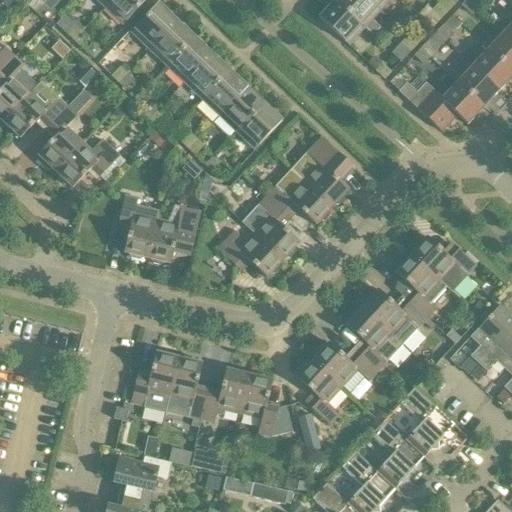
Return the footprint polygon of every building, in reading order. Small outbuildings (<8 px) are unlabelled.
[(0,0),(0,2),(7,9),(15,0),(0,0)] [(35,14),(44,4),(39,0),(33,0),(27,7),(35,14)] [(95,0),(106,10),(114,0),(95,0)] [(114,0),(106,10),(123,26),(148,0),(114,0)] [(380,11),(368,0),(337,0),(336,1),(365,28),(364,29),(373,37),(380,28),(372,21),(380,11)] [(391,0),(368,0),(380,11),(391,0)] [(441,0),(438,3),(448,12),(459,0),(441,0)] [(477,9),(466,0),(460,7),(471,16),(477,9)] [(480,0),(466,0),(477,9),(483,2),(480,0)] [(365,28),(336,1),(319,19),(348,46),(364,29),(365,28)] [(448,12),(438,3),(431,11),(441,20),(448,12)] [(44,4),(35,14),(43,21),(52,11),(44,4)] [(150,52),(177,23),(158,5),(131,34),(150,52)] [(195,40),(177,23),(150,52),(168,69),(195,40)] [(74,43),(83,33),(75,26),(66,35),(74,43)] [(436,33),(446,43),(452,36),(442,26),(436,33)] [(413,31),(407,36),(417,46),(423,40),(413,31)] [(83,33),(74,43),(80,48),(89,39),(83,33)] [(446,43),(436,33),(429,40),(440,49),(446,43)] [(511,41),(504,34),(488,51),(511,73),(511,41)] [(417,46),(407,36),(392,53),(402,62),(417,46)] [(195,40),(168,69),(185,85),(212,56),(195,40)] [(0,54),(0,75),(15,59),(5,49),(0,54)] [(420,50),(414,57),(424,66),(431,59),(420,50)] [(511,73),(488,51),(473,68),(498,91),(511,76),(511,73)] [(229,72),(212,56),(185,85),(202,101),(229,72)] [(0,121),(3,124),(31,95),(30,94),(37,87),(21,71),(24,68),(15,59),(0,75),(0,84),(4,88),(0,91),(0,121)] [(382,65),(376,72),(384,80),(391,74),(382,65)] [(119,85),(128,76),(119,68),(111,78),(119,85)] [(498,91),(473,68),(457,85),(483,108),(498,91)] [(247,89),(229,72),(202,101),(220,118),(247,89)] [(134,81),(128,76),(119,85),(125,91),(134,81)] [(417,94),(406,84),(398,93),(441,133),(452,121),(450,119),(454,114),(441,102),(443,100),(426,84),(417,94)] [(457,85),(443,100),(441,102),(454,114),(466,126),(483,108),(457,85)] [(264,106),(247,89),(220,118),(237,134),(264,106)] [(39,103),(31,95),(3,124),(5,126),(5,131),(11,136),(16,136),(20,140),(38,121),(48,130),(67,109),(49,92),(39,103)] [(82,93),(75,100),(84,108),(91,101),(82,93)] [(153,120),(159,112),(151,105),(144,112),(153,120)] [(264,106),(237,134),(255,151),(282,122),(264,106)] [(67,109),(48,130),(56,137),(38,157),(42,160),(42,165),(48,171),(53,171),(55,173),(83,144),(66,129),(77,118),(67,109)] [(159,112),(153,120),(158,125),(165,117),(159,112)] [(158,131),(150,139),(155,144),(159,148),(167,140),(162,136),(158,131)] [(188,151),(197,142),(189,134),(181,144),(188,151)] [(299,162),(291,171),(332,209),(334,206),(339,206),(344,200),(344,195),(348,191),(341,185),(355,170),(321,138),(299,162)] [(91,152),(83,144),(55,173),(57,175),(57,180),(63,186),(68,186),(72,190),(91,170),(100,179),(110,168),(119,158),(102,141),(91,152)] [(197,142),(188,151),(195,157),(204,147),(197,142)] [(213,157),(204,166),(212,174),(221,164),(213,157)] [(110,168),(101,178),(107,183),(126,164),(119,158),(110,168)] [(291,171),(276,188),(267,198),(288,217),(296,208),(315,226),(319,222),(324,222),(330,216),(329,211),(332,209),(291,171)] [(159,212),(137,207),(138,201),(125,197),(118,225),(130,228),(124,254),(129,255),(131,260),(139,262),(144,259),(148,260),(158,221),(157,221),(159,212)] [(268,218),(253,235),(282,262),(285,259),(290,259),(295,253),(295,248),(299,244),(279,226),(288,217),(267,198),(257,208),(268,218)] [(168,224),(158,221),(148,260),(150,261),(153,265),(161,267),(165,264),(170,265),(172,259),(184,262),(188,242),(195,214),(174,209),(168,224)] [(282,262),(253,235),(245,243),(234,233),(217,251),(238,271),(247,261),(266,279),(270,276),(275,275),(281,269),(280,264),(282,262)] [(413,253),(410,256),(439,283),(455,267),(466,277),(476,267),(455,247),(446,257),(426,238),(423,242),(418,243),(412,248),(413,253)] [(439,283),(410,256),(408,258),(403,258),(398,264),(398,269),(394,273),(414,291),(406,300),(427,320),(436,310),(424,300),(439,283)] [(364,306),(361,309),(402,346),(427,320),(406,300),(397,309),(378,291),(374,295),(369,295),(363,301),(364,306)] [(471,312),(479,319),(487,311),(479,303),(471,312)] [(478,365),(511,327),(511,317),(500,306),(470,339),(480,348),(470,358),(478,365)] [(402,346),(361,309),(359,311),(354,311),(349,317),(349,322),(345,326),(365,344),(357,353),(378,373),(402,346)] [(511,361),(511,327),(478,365),(486,373),(495,362),(504,370),(511,361)] [(452,331),(446,337),(455,346),(461,339),(452,331)] [(315,359),(312,362),(342,389),(357,373),(368,383),(378,373),(357,353),(348,363),(329,344),(325,348),(320,348),(315,354),(315,359)] [(137,377),(130,405),(166,414),(170,398),(179,359),(175,359),(173,354),(165,352),(161,355),(156,354),(149,380),(137,377)] [(194,420),(201,422),(208,394),(196,391),(202,365),(197,364),(194,359),(186,358),(182,360),(179,359),(170,398),(166,414),(188,419),(194,420)] [(467,376),(477,366),(469,359),(459,369),(467,376)] [(511,361),(504,370),(511,377),(511,379),(503,389),(511,396),(511,395),(511,361)] [(342,389),(312,362),(310,364),(305,364),(300,370),(300,375),(296,379),(316,397),(307,407),(329,426),(338,416),(327,405),(342,389)] [(485,374),(478,368),(470,376),(477,383),(485,374)] [(225,412),(240,415),(250,376),(246,375),(243,371),(235,369),(231,372),(226,371),(220,397),(208,394),(201,422),(214,425),(216,416),(219,416),(221,416),(224,414),(225,412)] [(250,376),(240,415),(261,420),(258,435),(271,439),(292,433),(286,408),(278,411),(266,408),(271,382),(267,381),(264,376),(256,374),(252,377),(250,376)] [(406,441),(424,459),(441,475),(448,475),(459,464),(451,457),(444,457),(438,451),(437,445),(454,426),(414,390),(400,405),(421,425),(406,441)] [(504,391),(496,399),(503,405),(511,397),(504,391)] [(128,411),(116,409),(113,420),(125,423),(128,411)] [(380,409),(374,416),(381,422),(387,415),(380,409)] [(311,415),(298,419),(307,454),(320,451),(311,415)] [(194,420),(192,427),(200,429),(201,422),(194,420)] [(424,459),(406,441),(385,422),(371,437),(392,456),(377,473),(394,491),(412,507),(419,507),(429,496),(421,488),(414,488),(408,482),(408,476),(424,459)] [(146,451),(144,458),(155,460),(158,450),(152,449),(146,451)] [(173,449),(171,463),(191,465),(192,451),(173,449)] [(194,452),(193,468),(227,471),(228,454),(194,452)] [(394,491),(377,473),(355,454),(342,469),(363,488),(347,505),(354,511),(379,511),(379,508),(394,491)] [(118,497),(148,505),(151,493),(152,493),(156,479),(168,482),(172,464),(155,460),(144,458),(143,465),(119,459),(113,484),(121,486),(118,497)] [(281,480),(280,489),(293,492),(295,493),(297,483),(281,480)] [(354,511),(347,505),(326,485),(312,500),(325,511),(354,511)] [(291,504),(293,492),(280,489),(275,489),(273,501),(291,504)] [(146,511),(148,505),(118,497),(115,509),(108,507),(106,511),(146,511)] [(303,511),(306,510),(297,502),(289,511),(291,511),(303,511)]
